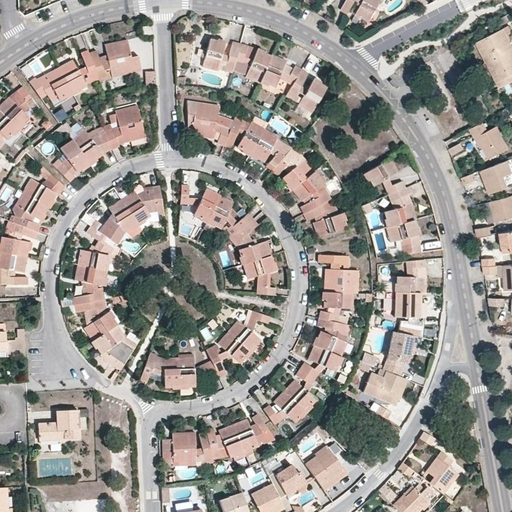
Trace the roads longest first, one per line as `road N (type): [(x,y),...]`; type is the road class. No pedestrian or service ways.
road 1 (residential): [(152,511),(153,409),(213,404),(264,374),(280,356),(302,290),(293,242),(247,182),(222,167),(169,158)]
road 2 (residential): [(169,158),(130,168),(93,193),(55,252),(58,333),(72,362),(104,386)]
road 3 (residential): [(350,61),(416,137),(439,186),(460,267)]
road 4 (residential): [(161,1),(265,15),(350,61)]
road 5 (residential): [(337,511),(395,457),(444,369)]
road 6 (residential): [(161,1),(169,158)]
road 7 (residential): [(20,49),(93,16),(161,1)]
road 8 (residential): [(478,371),(504,511)]
road 9 (residential): [(350,61),(472,0)]
